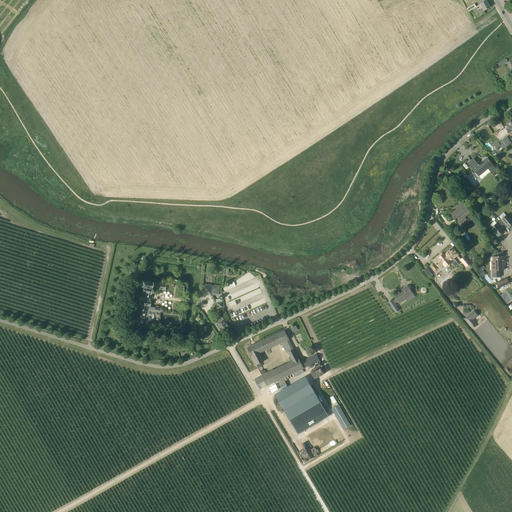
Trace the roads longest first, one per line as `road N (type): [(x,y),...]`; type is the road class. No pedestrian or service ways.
road 1 (unclassified): [(0,319),(142,364),(173,365),(361,284)]
road 2 (residential): [(361,284),(412,245),(441,157),(472,127),(511,107)]
road 3 (track): [(60,511),(260,399)]
road 4 (track): [(511,382),(443,511)]
road 5 (track): [(326,511),(260,399)]
